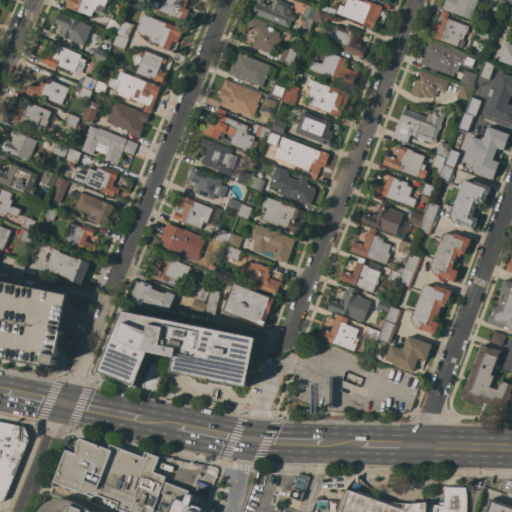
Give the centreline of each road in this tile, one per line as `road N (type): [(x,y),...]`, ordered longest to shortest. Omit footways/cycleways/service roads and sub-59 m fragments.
road 1 (residential): [(415,0),(284,344)]
road 2 (residential): [(109,288),(225,0)]
road 3 (residential): [(511,190),(419,444)]
road 4 (primary): [(511,446),(327,442)]
